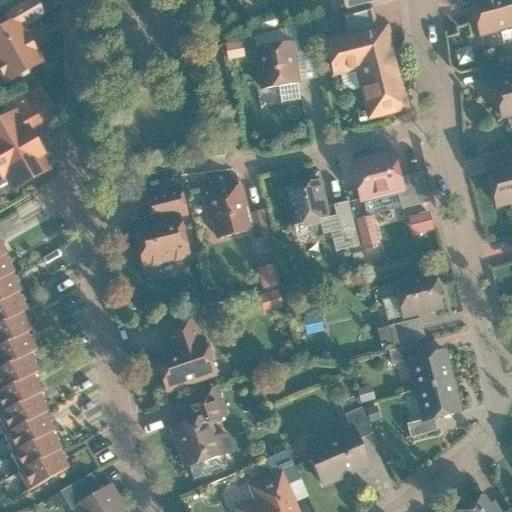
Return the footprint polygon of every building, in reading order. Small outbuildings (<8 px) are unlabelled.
[(28,0),(5,14),(10,22),(24,26),(44,17),(33,0),(28,0)] [(387,2),(387,0),(344,0),(347,12),(387,2)] [(511,0),(477,0),(465,4),(476,41),(498,34),(500,43),(511,39),(511,0)] [(348,35),(376,28),(373,10),(343,18),(348,35)] [(10,22),(0,27),(0,79),(4,86),(46,62),(24,26),(10,22)] [(315,52),(311,23),(295,25),(300,54),(315,52)] [(367,122),(410,112),(389,25),(376,28),(348,35),(326,41),(335,77),(355,72),(367,122)] [(300,84),(293,43),(254,49),(261,90),(300,84)] [(486,83),(506,78),(503,66),(476,73),(479,88),(487,86),(486,83)] [(511,116),(511,76),(506,78),(486,83),(487,86),(496,121),(511,116)] [(11,106),(15,112),(28,133),(57,117),(40,89),(11,106)] [(28,133),(15,112),(0,120),(0,177),(12,196),(51,172),(28,133)] [(400,181),(393,151),(351,162),(362,204),(398,194),(404,193),(400,181)] [(511,164),(482,173),(492,210),(511,204),(511,164)] [(423,175),(400,181),(404,193),(398,194),(403,211),(431,203),(423,175)] [(331,219),(321,181),(282,191),(291,229),(331,219)] [(248,211),(242,186),(201,197),(208,225),(213,224),(216,242),(252,233),(246,211),(248,211)] [(145,199),(150,224),(179,218),(187,216),(182,190),(145,199)] [(355,230),(348,203),(335,206),(342,233),(355,230)] [(264,208),(250,212),(258,240),(273,235),(264,208)] [(431,211),(409,215),(412,234),(434,231),(431,211)] [(188,262),(179,218),(150,224),(132,228),(141,272),(188,262)] [(0,280),(10,274),(13,273),(3,257),(0,258),(0,280)] [(260,294),(265,313),(286,308),(276,262),(258,266),(264,293),(260,294)] [(0,303),(18,295),(20,293),(10,274),(0,280),(0,303)] [(444,312),(436,276),(395,285),(403,321),(444,312)] [(0,326),(22,314),(27,312),(18,295),(0,303),(0,326)] [(0,350),(27,336),(32,333),(22,314),(0,326),(0,350)] [(217,379),(194,314),(160,326),(169,352),(153,358),(166,397),(217,379)] [(425,339),(421,322),(391,329),(395,346),(425,339)] [(0,371),(28,357),(36,353),(27,336),(0,350),(0,371)] [(407,363),(420,360),(416,348),(390,355),(394,366),(407,363)] [(420,360),(407,363),(415,393),(455,382),(448,352),(420,360)] [(0,395),(34,379),(38,377),(28,357),(0,371),(0,395)] [(0,417),(39,398),(43,396),(34,379),(0,395),(0,417)] [(464,414),(455,382),(415,393),(422,424),(435,422),(464,414)] [(206,419),(209,426),(227,420),(215,392),(183,402),(192,424),(206,419)] [(49,416),(39,398),(0,417),(0,428),(5,438),(45,418),(49,416)] [(348,416),(355,429),(360,441),(373,435),(361,409),(348,416)] [(3,439),(11,456),(51,435),(54,434),(45,418),(5,438),(3,439)] [(192,424),(170,431),(184,473),(235,456),(229,435),(214,440),(209,426),(206,419),(192,424)] [(422,424),(408,427),(411,438),(438,433),(435,422),(422,424)] [(360,441),(355,429),(306,449),(323,490),(372,470),(360,441)] [(9,458),(19,476),(59,453),(61,452),(51,435),(11,456),(9,458)] [(17,478),(27,496),(69,471),(59,453),(19,476),(17,478)] [(299,511),(282,473),(248,489),(255,503),(237,511),(299,511)] [(69,511),(75,509),(101,492),(91,477),(59,495),(67,511),(69,511)] [(124,511),(111,486),(101,492),(75,509),(76,511),(124,511)] [(496,511),(491,504),(486,507),(480,499),(459,511),(496,511)]
